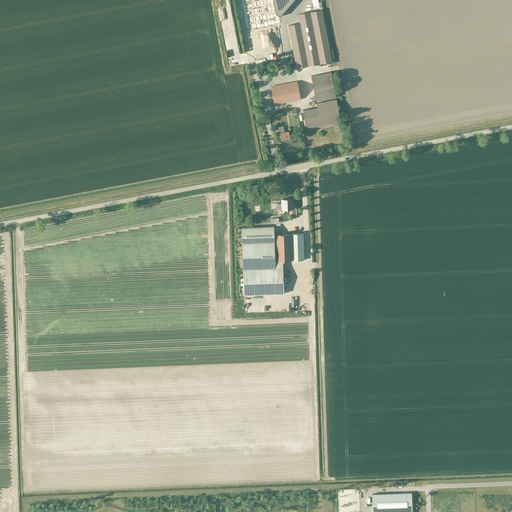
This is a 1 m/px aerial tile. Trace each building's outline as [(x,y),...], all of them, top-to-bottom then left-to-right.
[(241,0),(247,33),(259,30),(262,33),(272,22),(274,20),(277,22),(279,20),(276,17),(278,15),(279,17),(294,0),(241,0)] [(300,23),(288,25),(296,68),(332,61),(322,9),(298,14),(300,23)] [(331,72),(311,76),(316,101),(336,97),(331,72)] [(297,82),(271,87),(275,104),(301,99),(297,82)] [(340,122),(336,100),(336,99),(316,103),(317,107),(303,110),(306,128),(320,125),(340,122)] [(289,131),(284,132),(283,126),(277,127),(278,133),(280,133),(281,140),(290,139),(289,131)] [(292,203),(292,199),(282,199),(282,203),(277,204),(277,210),(296,209),(296,203),(292,203)] [(241,228),(242,244),(275,243),(274,235),(274,227),(241,228)] [(275,243),(242,244),(244,295),(284,294),(283,261),(304,260),(303,234),(274,235),(275,243)] [(372,511),(412,511),(412,493),(372,494),(372,511)]
